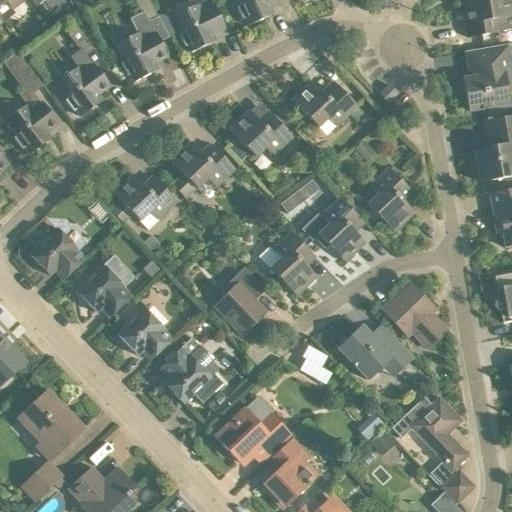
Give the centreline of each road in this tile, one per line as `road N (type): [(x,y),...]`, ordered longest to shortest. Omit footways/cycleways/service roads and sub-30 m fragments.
road 1 (residential): [(0,239),(99,148),(309,35),(349,25),(398,46)]
road 2 (residential): [(223,511),(0,274)]
road 3 (residential): [(488,511),(489,474),(454,261)]
road 4 (residential): [(257,362),(390,265),(454,261)]
road 5 (residential): [(454,261),(428,114),(414,65),(398,46)]
